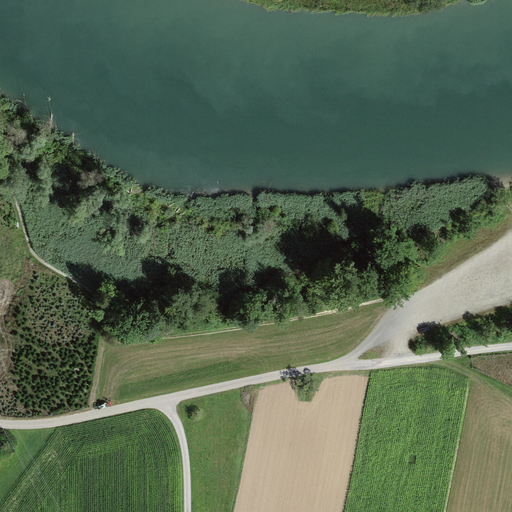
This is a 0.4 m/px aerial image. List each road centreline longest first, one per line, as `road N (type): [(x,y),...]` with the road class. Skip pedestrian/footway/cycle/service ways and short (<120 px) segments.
road 1 (track): [(88,414),(342,364)]
road 2 (track): [(342,364),(511,342)]
